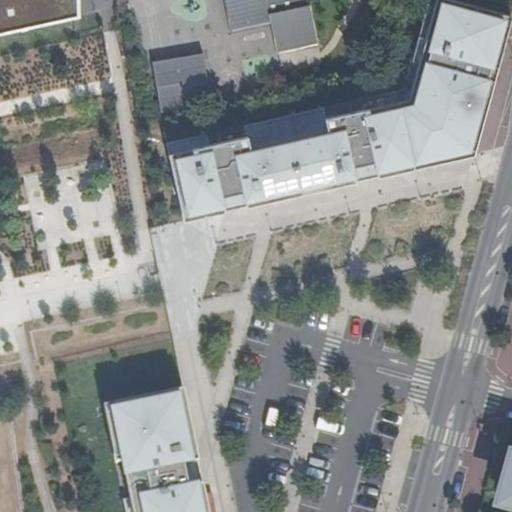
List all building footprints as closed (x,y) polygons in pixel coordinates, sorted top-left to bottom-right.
[(0,0),(0,36),(67,21),(61,0),(0,0)] [(474,156),(511,16),(450,0),(428,0),(405,90),(360,100),(362,110),(324,119),(322,108),(243,126),(245,136),(208,145),(205,134),(165,143),(183,221),(190,220),(225,212),(259,204),(298,196),(336,187),(379,177),(436,164),(474,156)] [(222,0),(231,35),(270,27),(277,57),(317,48),(306,0),(222,0)] [(197,51),(147,64),(159,110),(209,97),(197,51)] [(207,511),(204,494),(193,439),(182,390),(103,406),(114,463),(121,461),(129,499),(122,500),(124,511),(207,511)] [(511,511),(511,456),(504,454),(494,493),(511,498),(511,511)]
